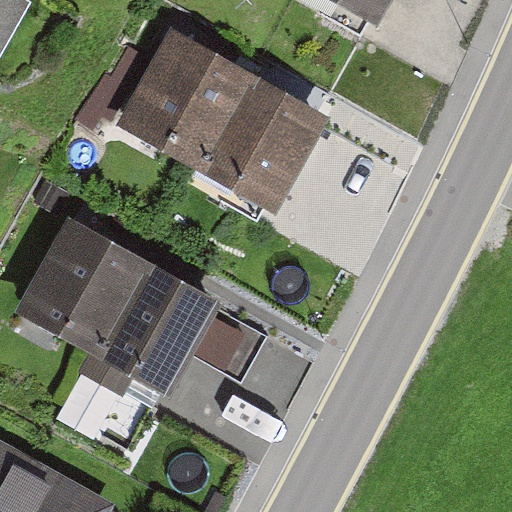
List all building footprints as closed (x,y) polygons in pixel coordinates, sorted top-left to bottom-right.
[(0,0),(0,50),(30,64),(63,7),(51,0),(0,0)] [(399,37),(419,0),(327,0),(322,10),(343,22),(380,42),(387,30),(399,37)] [(214,182),(266,84),(182,33),(126,132),(142,141),(137,150),(169,168),(174,158),(214,182)] [(297,221),(349,123),(271,81),(211,191),(274,225),(281,212),(297,221)] [(28,316),(113,364),(166,270),(82,221),(28,316)] [(219,357),(264,383),(288,341),(174,277),(121,370),(151,387),(145,399),(172,414),(180,400),(191,406),(219,357)] [(0,511),(126,511),(128,510),(0,441),(0,511)]
